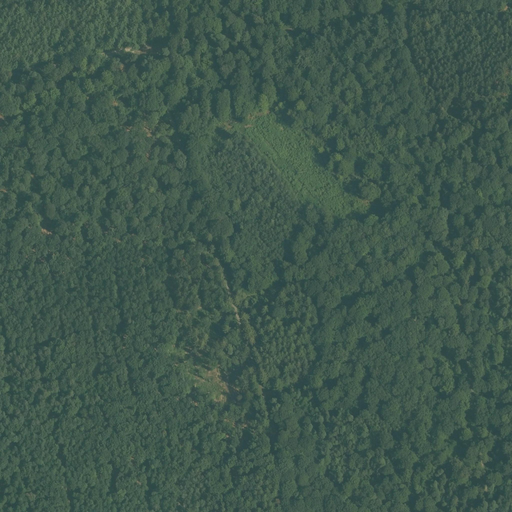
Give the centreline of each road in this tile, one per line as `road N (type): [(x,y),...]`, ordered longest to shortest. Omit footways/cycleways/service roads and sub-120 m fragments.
road 1 (track): [(395,0),(456,263),(491,511)]
road 2 (track): [(141,41),(272,426),(281,511)]
road 3 (track): [(398,19),(141,41)]
road 4 (track): [(0,355),(230,299)]
road 5 (track): [(141,41),(0,75)]
